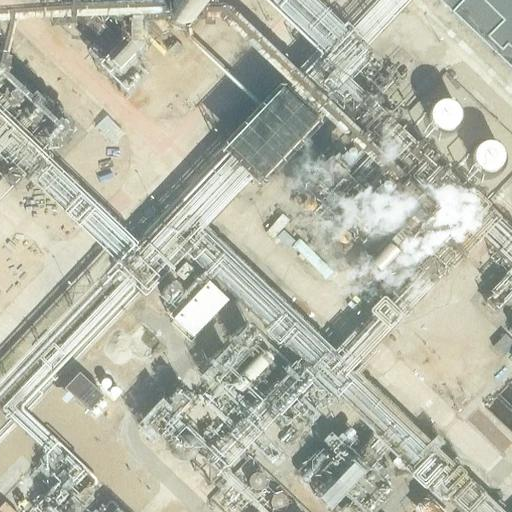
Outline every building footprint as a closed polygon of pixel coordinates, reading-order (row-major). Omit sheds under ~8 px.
[(188,7),(188,3),(187,0),(164,0),(164,3),(166,8),(168,11),(172,14),(178,15),(183,13),(185,11),(188,7)] [(511,0),(439,0),(438,1),(511,71),(511,0)] [(190,31),(213,51),(228,33),(205,14),(190,31)] [(176,60),(183,53),(174,45),(167,52),(176,60)] [(451,121),(452,116),(452,111),(449,107),(446,104),(441,103),(436,104),(431,106),(428,110),(427,115),(428,120),(430,124),(434,127),(439,128),(444,127),(448,125),(451,121)] [(495,162),(496,158),(495,155),(493,150),(490,148),(486,147),(480,147),(476,150),(474,154),(473,158),(473,162),(476,166),(479,168),(483,169),(488,169),(492,166),(495,162)] [(183,281),(193,271),(185,264),(176,274),(183,281)] [(172,310),(179,297),(149,281),(143,295),(172,310)] [(206,284),(170,318),(188,338),(225,304),(206,284)] [(87,414),(102,398),(77,375),(63,391),(87,414)] [(358,450),(323,486),(335,498),(370,462),(358,450)] [(435,479),(442,489),(455,480),(449,471),(435,479)] [(5,492),(0,496),(0,511),(15,511),(20,508),(5,492)]
